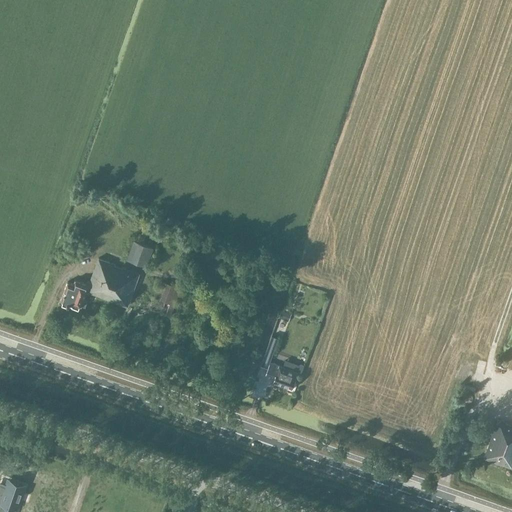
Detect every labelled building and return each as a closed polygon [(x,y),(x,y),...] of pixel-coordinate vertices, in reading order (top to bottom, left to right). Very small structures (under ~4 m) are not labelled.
[(127,257),(147,265),(154,246),(134,238),(127,257)] [(51,262),(57,264),(60,256),(54,254),(51,262)] [(73,306),(73,304),(82,306),(83,305),(86,306),(87,301),(84,300),(87,293),(90,295),(91,292),(128,306),(140,273),(99,258),(90,281),(87,280),(86,283),(75,279),(74,284),(68,282),(60,302),(73,306)] [(152,309),(171,316),(181,288),(162,281),(152,309)] [(279,318),(289,321),(292,314),(282,311),(279,318)] [(276,378),(274,382),(293,388),(297,379),(296,379),(298,371),(271,362),(267,374),(276,378)] [(511,426),(507,425),(508,422),(498,419),(485,458),(511,467),(511,426)] [(14,481),(9,480),(7,486),(0,484),(0,509),(1,510),(3,503),(17,508),(19,500),(21,501),(24,491),(20,490),(22,484),(20,484),(20,483),(17,483),(18,482),(17,482),(15,482),(15,481),(14,481)]
